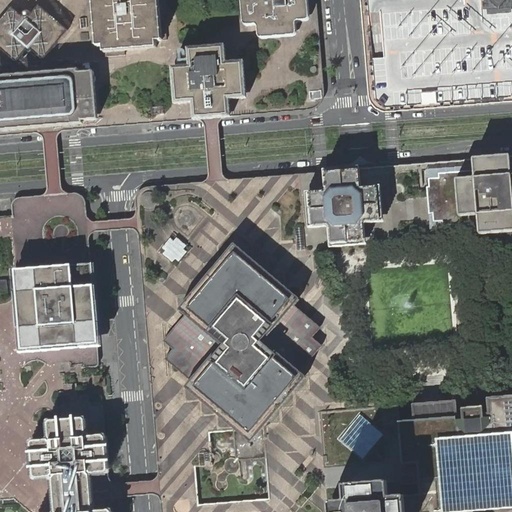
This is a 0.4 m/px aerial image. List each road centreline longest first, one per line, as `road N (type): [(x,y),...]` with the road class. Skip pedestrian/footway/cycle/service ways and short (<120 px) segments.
road 1 (tertiary): [(355,117),(0,148)]
road 2 (tertiary): [(116,197),(141,511)]
road 3 (tertiary): [(132,176),(358,157)]
road 4 (tertiary): [(511,106),(355,117)]
road 5 (residential): [(511,143),(358,157)]
